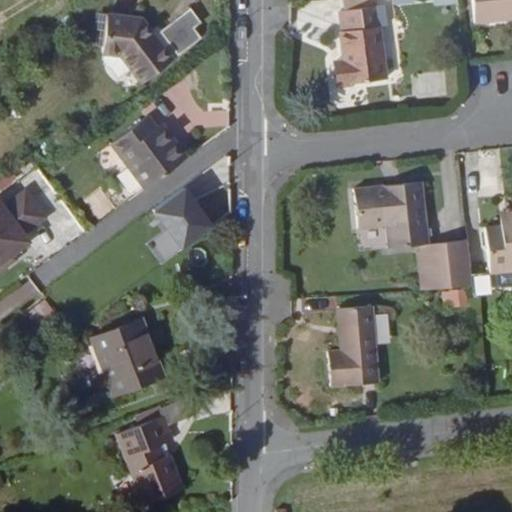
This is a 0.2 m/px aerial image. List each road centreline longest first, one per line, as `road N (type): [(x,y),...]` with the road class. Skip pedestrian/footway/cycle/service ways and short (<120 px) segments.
road 1 (track): [(0,313),(253,125)]
road 2 (tertiary): [(250,453),(253,157)]
road 3 (residential): [(253,157),(457,134),(511,112)]
road 4 (residential): [(511,420),(250,453)]
road 5 (tertiary): [(253,157),(251,0)]
